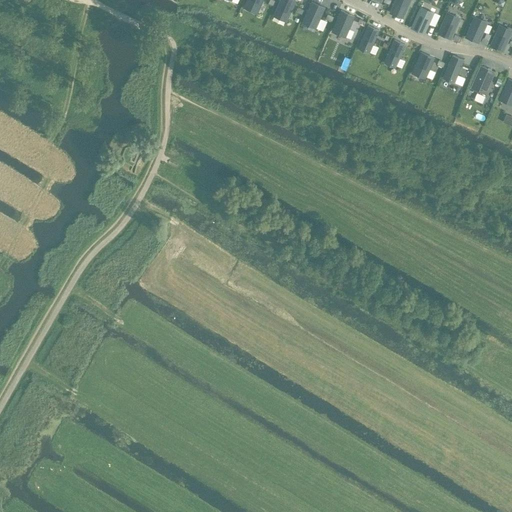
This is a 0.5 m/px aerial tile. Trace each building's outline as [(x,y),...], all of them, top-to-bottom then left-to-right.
[(246,0),(245,4),(244,7),(257,13),(262,0),(246,0)] [(279,0),(274,13),(273,16),(286,22),(292,8),(296,1),(294,0),(279,0)] [(394,0),(390,11),(403,17),(410,0),(394,0)] [(303,20),(302,23),(315,29),(321,15),(325,7),(311,1),(303,20)] [(419,7),(411,26),(425,32),(428,24),(433,14),(419,7)] [(332,28),(331,31),(344,37),(350,23),(354,16),(340,10),(332,28)] [(446,13),(437,32),(451,38),(459,19),(446,13)] [(474,17),(466,36),(480,42),(484,32),(488,23),(474,17)] [(367,25),(358,45),(371,50),(380,30),(367,25)] [(511,31),(499,25),(490,43),(504,50),(511,32),(511,31)] [(394,39),(384,64),(390,66),(391,64),(396,66),(405,44),(394,39)] [(413,70),(412,72),(425,78),(431,65),(435,57),(421,51),(413,70)] [(452,54),(443,79),(448,81),(449,79),(454,81),(463,59),(452,54)] [(480,65),(471,87),(478,90),(479,87),(486,90),(495,71),(480,65)] [(500,97),(499,99),(511,105),(511,79),(508,78),(500,97)]
